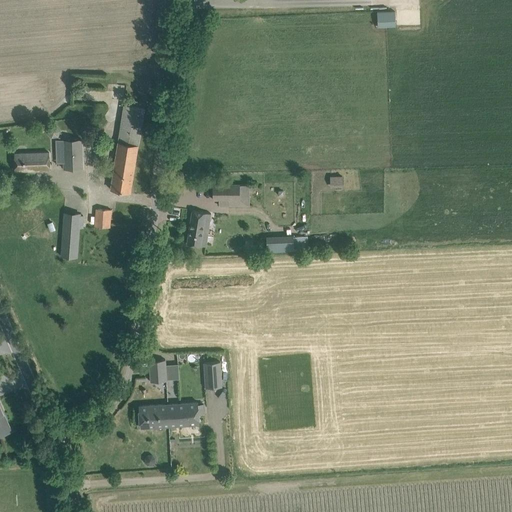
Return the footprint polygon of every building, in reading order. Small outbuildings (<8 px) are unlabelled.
[(138,146),(144,108),(125,105),(111,189),(131,192),(138,146)] [(62,131),(57,126),(50,125),(47,132),(52,138),(59,137),(62,131)] [(82,139),(63,140),(64,169),(83,168),(82,139)] [(15,171),(50,170),(49,152),(15,154),(15,171)] [(249,185),(240,185),(240,184),(213,184),(213,199),(219,199),(219,206),(229,205),(229,200),(240,200),(240,199),(249,199),(249,185)] [(111,210),(101,209),(96,209),(95,226),(110,227),(111,210)] [(192,210),(187,244),(201,246),(201,245),(206,246),(211,213),(192,210)] [(77,257),(80,215),(64,214),(61,256),(77,257)] [(151,381),(167,380),(165,360),(150,361),(151,381)] [(206,388),(222,387),(220,362),(204,363),(206,388)] [(6,416),(5,413),(0,402),(0,435),(0,436),(1,437),(13,431),(10,425),(9,426),(5,417),(6,416)] [(140,427),(150,427),(199,424),(198,415),(197,405),(197,402),(139,406),(140,427)] [(145,458),(145,461),(148,464),(152,464),(155,462),(155,457),(152,455),(148,455),(145,458)]
